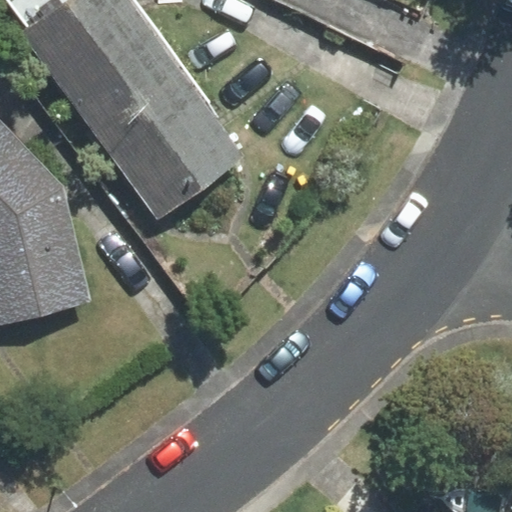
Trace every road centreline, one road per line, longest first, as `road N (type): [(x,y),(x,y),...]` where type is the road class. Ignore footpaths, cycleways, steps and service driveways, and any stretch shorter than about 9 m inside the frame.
road 1 (residential): [(459,225),(342,362),(153,511)]
road 2 (residential): [(511,109),(459,225)]
